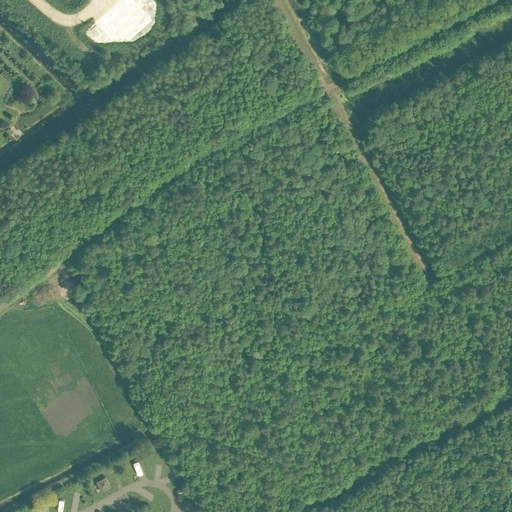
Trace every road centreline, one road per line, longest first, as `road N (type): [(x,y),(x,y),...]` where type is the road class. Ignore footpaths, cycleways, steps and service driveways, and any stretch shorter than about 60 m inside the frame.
road 1 (track): [(0,308),(106,222),(237,135),(500,0)]
road 2 (track): [(276,0),(420,278)]
